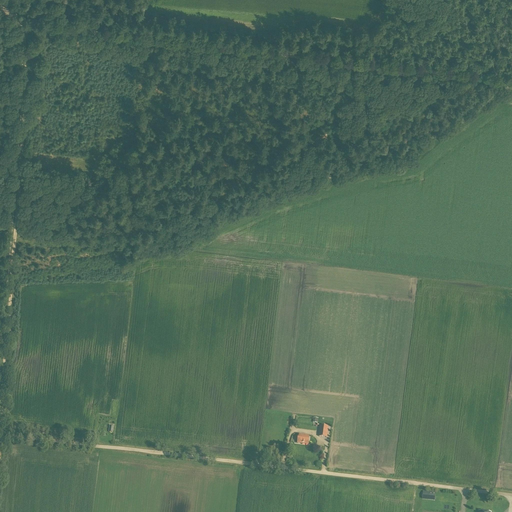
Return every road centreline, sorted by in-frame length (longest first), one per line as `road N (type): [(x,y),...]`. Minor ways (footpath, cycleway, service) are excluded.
road 1 (track): [(7,7),(21,25),(26,69),(0,488)]
road 2 (track): [(427,483),(0,435)]
road 3 (track): [(353,63),(340,135),(316,144),(170,187),(17,174)]
road 4 (track): [(374,65),(21,25)]
road 5 (track): [(511,83),(374,65)]
